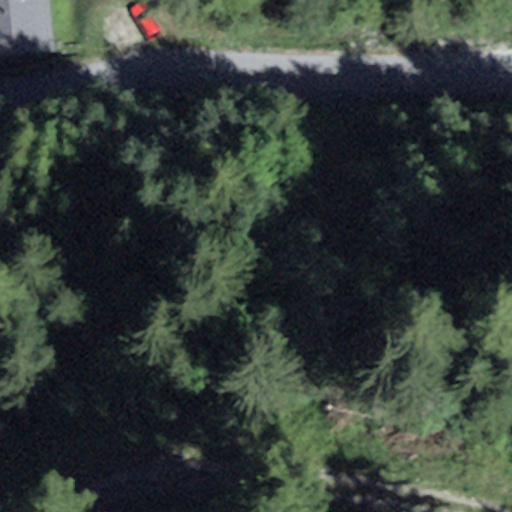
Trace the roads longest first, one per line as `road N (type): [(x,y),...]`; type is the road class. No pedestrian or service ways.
road 1 (unclassified): [(511,69),(227,70),(105,80),(0,102)]
road 2 (track): [(107,511),(179,475),(416,493),(478,511)]
